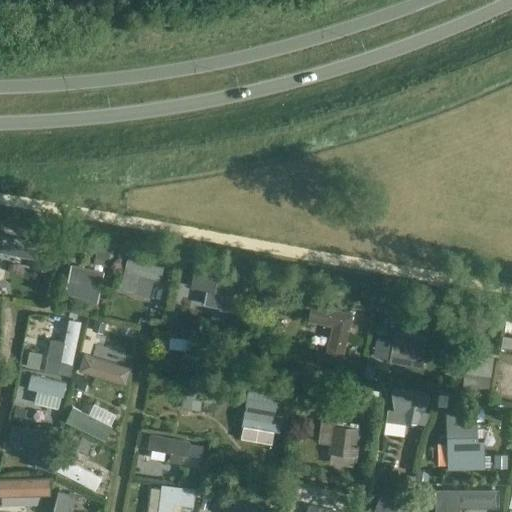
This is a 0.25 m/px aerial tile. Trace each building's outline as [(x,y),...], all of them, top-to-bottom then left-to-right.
[(55,246),(2,236),(0,246),(0,252),(4,253),(35,259),(35,260),(33,269),(40,271),(49,273),(54,250),(55,246)] [(111,249),(97,246),(94,260),(108,263),(111,249)] [(162,252),(160,263),(171,266),(174,255),(162,252)] [(154,281),(157,282),(159,283),(163,268),(161,267),(127,259),(124,273),(120,290),(150,298),(154,281)] [(103,273),(72,266),(64,298),(96,305),(103,273)] [(237,297),(240,282),(241,277),(195,267),(194,272),(190,287),(207,291),(222,294),(219,309),(219,310),(232,313),(236,297),(237,297)] [(171,295),(158,291),(156,300),(169,304),(171,295)] [(312,302),(308,319),(334,326),(327,354),(343,358),(354,313),(312,302)] [(103,333),(106,324),(95,321),(92,329),(103,333)] [(83,325),(70,322),(64,351),(54,348),(51,365),(40,363),(39,371),(73,378),(75,369),(74,368),(83,325)] [(386,340),(383,359),(390,360),(389,364),(422,370),(428,336),(395,330),(393,342),(386,340)] [(161,347),(178,348),(178,335),(162,334),(161,347)] [(360,352),(351,350),(349,359),(358,361),(360,352)] [(25,368),(39,370),(42,355),(29,352),(25,368)] [(493,359),(467,355),(462,388),(489,392),(493,359)] [(124,369),(115,366),(103,363),(87,358),(83,371),(86,372),(120,383),(124,371),(124,369)] [(375,367),(367,365),(365,377),(374,379),(375,367)] [(30,374),(27,389),(63,397),(66,383),(30,374)] [(77,386),(91,389),(93,381),(79,378),(77,386)] [(378,400),(379,391),(368,389),(367,397),(378,400)] [(203,393),(185,390),(182,408),(200,411),(202,395),(203,393)] [(388,409),(386,422),(406,425),(416,425),(417,424),(426,425),(431,414),(423,412),(430,400),(428,396),(395,390),(392,394),(394,410),(388,409)] [(242,427),(243,428),(258,430),(280,433),(282,417),(275,416),(278,395),(247,391),(245,406),(247,406),(246,410),(244,410),(243,421),(242,425),(242,427)] [(216,397),(202,395),(200,411),(214,412),(216,397)] [(438,395),(437,403),(447,404),(448,396),(438,395)] [(73,407),(65,422),(106,441),(113,426),(73,407)] [(21,422),(23,409),(15,408),(12,420),(21,422)] [(449,426),(459,426),(459,417),(449,417),(449,426)] [(322,445),(328,445),(328,454),(330,454),(343,456),(354,457),(357,457),(361,431),(346,429),(337,427),(337,425),(337,419),(321,418),(318,444),(322,445)] [(459,426),(449,426),(446,427),(446,450),(448,450),(478,449),(478,447),(478,426),(459,426)] [(12,427),(9,443),(39,447),(37,460),(52,462),(56,433),(12,427)] [(75,448),(79,438),(70,435),(66,444),(75,448)] [(150,435),(149,438),(147,449),(171,453),(170,454),(169,462),(181,464),(182,457),(183,456),(187,457),(188,455),(190,444),(190,442),(150,435)] [(203,446),(190,444),(188,455),(201,458),(203,446)] [(483,447),(478,447),(478,449),(448,450),(449,468),(484,466),(483,447)] [(508,455),(494,455),(494,468),(508,468),(508,455)] [(103,477),(62,458),(56,471),(97,490),(103,477)] [(53,465),(44,464),(43,472),(52,473),(53,465)] [(419,470),(418,479),(426,480),(428,472),(419,470)] [(35,482),(29,482),(7,483),(7,494),(27,494),(44,494),(44,482),(35,482)] [(161,486),(157,511),(172,511),(173,507),(197,510),(199,494),(175,491),(176,488),(161,486)] [(397,511),(405,495),(386,486),(374,511),(397,511)] [(219,487),(215,500),(217,500),(213,511),(241,511),(242,508),(257,511),(265,511),(269,500),(219,487)] [(457,489),(457,508),(499,508),(499,494),(499,489),(457,489)] [(75,511),(79,498),(64,494),(59,511),(75,511)]
